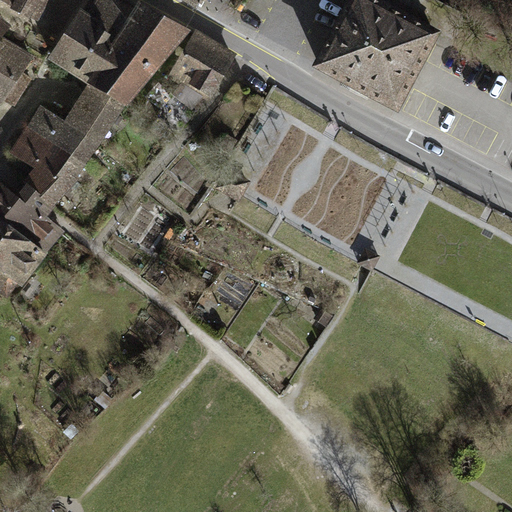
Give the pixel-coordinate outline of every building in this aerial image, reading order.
[(11,5),(20,11),(26,0),(6,0),(12,3),(11,5)] [(38,21),(49,0),(26,0),(20,11),(38,21)] [(95,0),(91,8),(88,12),(119,31),(135,4),(128,0),(95,0)] [(119,31),(89,82),(127,105),(191,29),(140,0),(137,0),(135,4),(119,31)] [(442,30),(385,0),(348,0),(314,65),(357,88),(399,110),(442,30)] [(119,31),(88,12),(80,6),(55,47),(48,58),(89,82),(119,31)] [(0,11),(0,36),(1,36),(13,24),(1,15),(2,13),(0,11)] [(197,28),(169,76),(210,100),(238,53),(197,28)] [(23,73),(35,55),(1,36),(0,36),(0,103),(0,104),(23,73)] [(34,80),(23,73),(0,104),(12,110),(34,80)] [(81,95),(64,119),(101,142),(127,105),(89,82),(81,95)] [(101,142),(64,119),(41,105),(28,125),(87,163),(101,142)] [(87,163),(28,125),(10,152),(34,167),(68,189),(77,177),(87,163)] [(19,187),(15,191),(48,216),(51,212),(68,189),(34,167),(19,187)] [(251,182),(228,168),(216,187),(239,202),(251,182)] [(66,231),(48,216),(15,191),(0,179),(0,215),(48,253),(66,231)] [(22,285),(48,253),(0,215),(0,267),(10,275),(22,285)] [(380,256),(365,248),(357,263),(372,271),(380,256)] [(0,288),(10,275),(0,267),(0,288)] [(321,308),(314,318),(326,327),(333,317),(321,308)]
